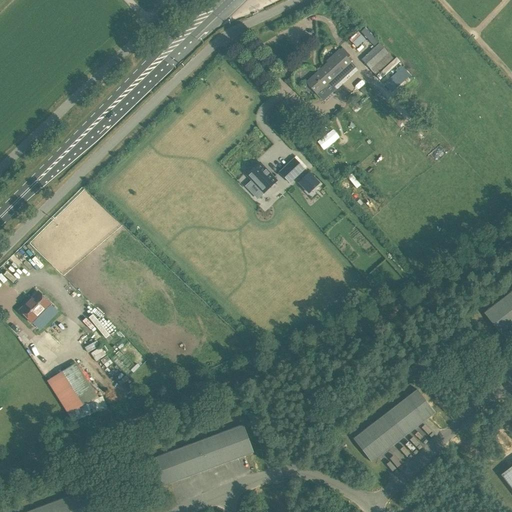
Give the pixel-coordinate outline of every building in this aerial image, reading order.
[(379,44),(361,60),(375,75),(392,59),(379,44)] [(328,63),(306,83),(320,99),(324,103),(337,91),(334,89),(356,70),(339,51),(327,62),(328,63)] [(338,163),(398,110),(379,89),(327,135),(336,145),(329,152),(338,163)] [(439,153),(446,147),(435,136),(428,142),(439,153)] [(294,159),(279,172),(290,183),(304,169),(294,159)] [(252,181),(246,187),(257,198),(276,181),(260,163),(247,176),(252,181)] [(318,184),(308,174),(299,182),(309,192),(318,184)] [(38,291),(18,312),(32,325),(51,305),(38,291)] [(511,291),(484,313),(502,336),(511,328),(511,291)] [(75,362),(47,380),(66,411),(95,393),(75,362)] [(417,390),(353,439),(371,462),(435,413),(417,390)] [(243,425),(152,459),(163,486),(253,452),(243,425)] [(450,448),(472,477),(473,476),(471,475),(478,469),(459,444),(452,450),(450,448)] [(511,466),(501,475),(511,489),(511,466)] [(82,511),(76,494),(27,511),(82,511)]
